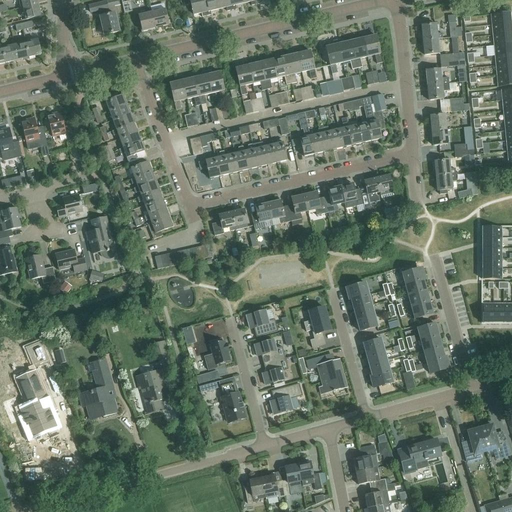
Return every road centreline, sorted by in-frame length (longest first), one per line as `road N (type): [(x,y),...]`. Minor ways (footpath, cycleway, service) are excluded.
road 1 (residential): [(390,0),(133,60)]
road 2 (residential): [(164,140),(405,82)]
road 3 (unclassified): [(27,511),(263,447)]
road 4 (residential): [(189,206),(411,153)]
road 5 (residential): [(366,418),(332,288)]
road 6 (residential): [(470,389),(435,260)]
road 7 (residential): [(263,447),(230,320)]
